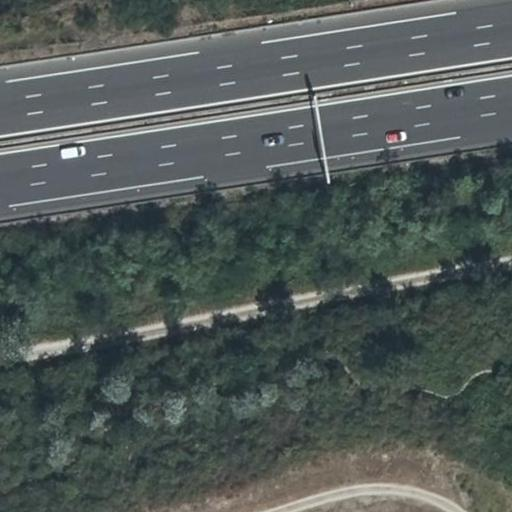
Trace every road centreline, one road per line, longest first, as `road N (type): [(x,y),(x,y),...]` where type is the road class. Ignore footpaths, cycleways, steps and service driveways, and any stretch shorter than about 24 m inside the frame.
road 1 (track): [(511,261),(0,354)]
road 2 (motorway): [(511,28),(0,107)]
road 3 (motorway): [(0,179),(511,101)]
